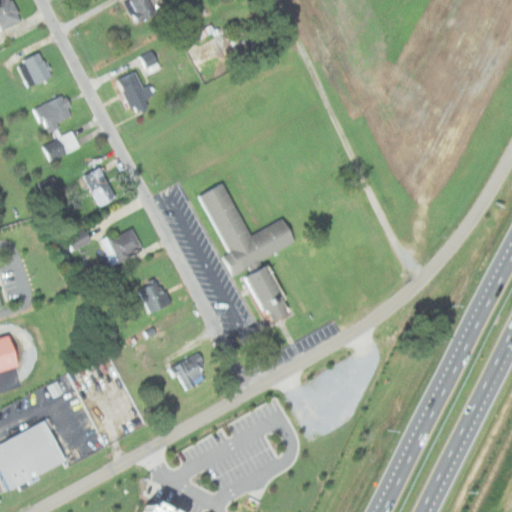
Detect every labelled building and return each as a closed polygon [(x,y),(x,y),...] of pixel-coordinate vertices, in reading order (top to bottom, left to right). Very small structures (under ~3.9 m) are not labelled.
[(0,0),(0,26),(2,30),(22,19),(12,0),(0,0)] [(157,13),(149,0),(128,0),(127,1),(139,23),(157,13)] [(141,57),(149,72),(159,67),(151,51),(141,57)] [(52,77),(41,52),(17,62),(28,87),(52,77)] [(117,79),(131,115),(150,107),(135,72),(117,79)] [(56,123),(74,115),(66,95),(33,108),(47,142),(41,145),(49,162),(80,149),(73,131),(61,135),(56,123)] [(83,175),(99,206),(116,198),(101,166),(83,175)] [(201,194),(240,270),(297,241),(285,217),(251,234),(225,182),(201,194)] [(93,240),(85,226),(63,237),(70,251),(93,240)] [(119,261),(144,248),(133,226),(108,238),(119,261)] [(270,322),(293,310),(270,263),(247,274),(270,322)] [(161,277),(138,289),(151,314),(173,302),(161,277)] [(0,370),(20,365),(11,334),(0,337),(0,370)] [(173,365),(186,390),(211,378),(198,353),(173,365)] [(66,458),(44,418),(0,442),(0,477),(8,491),(66,458)] [(122,511),(126,505),(130,507),(132,502),(152,511),(122,511)]
